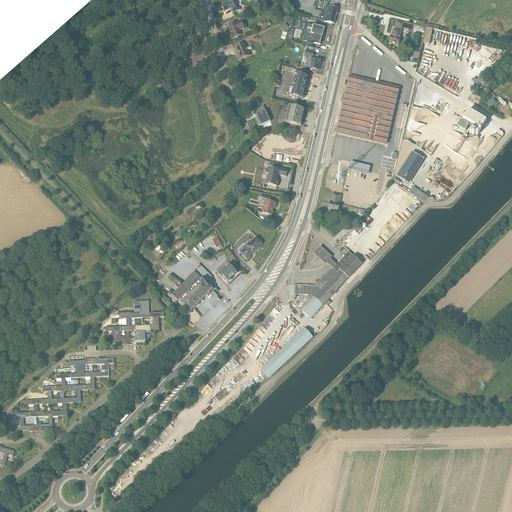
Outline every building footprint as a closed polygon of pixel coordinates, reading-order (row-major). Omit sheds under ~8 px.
[(235,0),(233,0),(221,6),(224,11),(230,9),(233,14),(241,10),(235,0)] [(334,24),(337,8),(330,7),(329,8),(327,7),(328,2),(325,1),(323,11),(326,12),(325,11),(324,13),(319,12),(318,17),(319,17),(319,20),(334,24)] [(260,22),(264,29),(268,27),(267,25),(268,25),(268,26),(270,25),(269,21),(266,22),(265,20),(260,22)] [(398,46),(404,22),(396,20),(394,29),(393,29),(391,36),(390,35),(388,44),(398,46)] [(230,34),(232,39),(241,35),(240,31),(244,29),(240,21),(227,26),(230,34)] [(310,34),(308,42),(320,45),(323,28),(309,24),(307,33),(310,34)] [(432,29),(426,27),(422,43),(429,45),(432,29)] [(244,44),(235,48),(237,52),(238,54),(237,54),(239,60),(250,55),(248,51),(244,44)] [(313,57),(314,52),(305,50),(304,56),(307,57),(305,67),(300,66),(299,70),(306,72),(307,68),(318,70),(319,66),(320,66),(321,59),(313,57)] [(420,52),(414,51),(411,60),(417,61),(420,52)] [(295,72),(291,86),(305,90),(308,76),(295,72)] [(471,81),(475,83),(473,86),(485,93),(491,82),(479,75),(476,81),(472,78),(471,81)] [(337,135),(388,145),(399,86),(348,76),(337,135)] [(290,86),(287,95),(292,97),(291,97),(298,99),(298,98),(303,99),(305,90),(290,86)] [(492,94),(482,105),(489,112),(492,110),(490,108),(496,103),(493,99),(495,97),(492,94)] [(301,126),(305,109),(288,105),(284,122),(301,126)] [(461,118),(457,126),(465,131),(469,124),(474,127),(477,123),(482,127),(485,121),(468,110),(462,119),(461,118)] [(412,152),(396,176),(408,184),(424,160),(412,152)] [(482,160),(482,157),(481,156),(478,158),(476,158),(474,160),(475,162),(474,164),(474,165),(477,166),(482,160)] [(349,170),(369,174),(370,166),(351,162),(349,170)] [(286,177),(287,170),(280,169),(280,170),(269,168),(269,169),(266,169),(265,169),(265,172),(265,173),(268,174),(267,181),(266,181),(266,183),(266,184),(266,185),(277,187),(278,182),(277,181),(278,175),(279,175),(279,176),(286,177)] [(413,187),(409,192),(425,203),(429,198),(413,187)] [(332,193),(329,211),(338,213),(341,194),(332,193)] [(271,198),(260,195),(259,201),(264,202),(261,213),(269,215),(272,216),(273,212),(272,212),(273,209),(275,209),(276,204),(270,202),(271,198)] [(214,232),(208,235),(218,250),(223,247),(214,232)] [(247,260),(262,244),(256,237),(248,246),(246,244),(238,252),(240,253),(240,254),(247,260)] [(326,252),(320,247),(313,254),(320,260),(324,265),(326,263),(333,269),(336,265),(330,259),(331,257),(326,252)] [(322,278),(327,282),(353,255),(349,252),(336,265),(333,269),(332,269),(330,272),(329,271),(322,278)] [(328,300),(362,264),(353,255),(313,297),(323,306),(325,304),(328,306),(331,303),(328,300)] [(237,273),(227,263),(217,274),(221,278),(220,278),(223,281),(225,279),(228,282),(231,280),(229,278),(233,275),(234,276),(237,273)] [(194,272),(182,284),(200,302),(214,288),(203,277),(201,279),(194,272)] [(327,282),(322,278),(315,285),(315,286),(295,285),(294,285),(294,294),(294,295),(309,296),(309,300),(310,301),(301,310),(310,319),(323,306),(313,297),(327,282)] [(200,302),(182,284),(171,294),(189,313),(200,302)] [(149,313),(149,301),(134,301),(134,306),(140,306),(140,313),(120,314),(120,319),(126,319),(126,326),(106,327),(106,332),(112,332),(112,344),(121,344),(121,346),(136,345),(136,343),(145,343),(145,330),(159,330),(159,317),(164,317),(164,312),(149,313)] [(260,370),(268,379),(312,338),(304,329),(260,370)] [(99,358),(96,359),(93,359),(90,359),(87,359),(84,359),(84,365),(87,365),(90,364),(92,364),(92,369),(93,369),(95,368),(95,364),(96,364),(99,364),(99,358)] [(105,372),(98,372),(98,377),(109,376),(108,364),(113,364),(113,359),(99,360),(99,364),(104,364),(104,366),(101,366),(102,371),(105,371),(105,372)] [(76,373),(72,373),(72,378),(85,378),(84,373),(84,361),(69,361),(70,366),(75,365),(76,373)] [(90,385),(86,385),(86,390),(94,389),(94,377),(98,377),(98,372),(84,373),(85,378),(85,379),(90,379),(90,385)] [(62,386),(55,387),(56,391),(70,391),(70,386),(65,386),(65,378),(72,378),(72,373),(56,374),(56,379),(61,379),(62,386)] [(72,398),(72,403),(81,403),(80,390),(86,390),(86,385),(70,386),(70,391),(76,390),(76,398),(72,398)] [(43,404),(56,404),(56,399),(51,399),(51,391),(56,391),(55,387),(42,387),(42,392),(47,392),(48,399),(43,400),(43,404)] [(63,411),(58,411),(58,416),(67,416),(66,403),(72,403),(72,398),(66,398),(56,399),(56,404),(62,403),(63,411)] [(36,417),(44,417),(44,412),(38,412),(37,404),(43,404),(43,400),(28,400),(28,405),(33,405),(34,412),(28,413),(29,417),(33,417),(36,417)] [(49,424),(40,425),(41,431),(53,430),(52,416),(58,416),(58,411),(44,412),(44,417),(48,416),(49,424)] [(23,417),(29,417),(28,413),(14,413),(14,418),(19,418),(20,430),(29,430),(29,431),(32,431),(32,425),(24,425),(23,417)] [(0,464),(4,466),(8,454),(13,455),(14,451),(0,447),(0,448),(0,454),(1,454),(1,455),(0,457),(0,464)]
